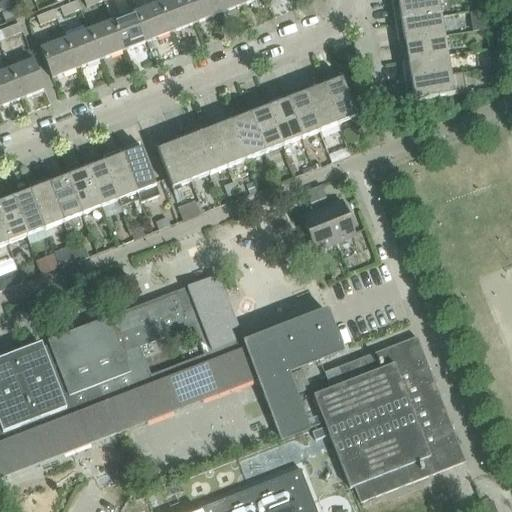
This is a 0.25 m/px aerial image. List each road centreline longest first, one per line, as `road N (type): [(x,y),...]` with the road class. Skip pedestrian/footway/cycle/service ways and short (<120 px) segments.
road 1 (residential): [(0,159),(353,20),(351,0)]
road 2 (residential): [(357,166),(402,287),(335,314)]
road 3 (residential): [(357,166),(511,101)]
